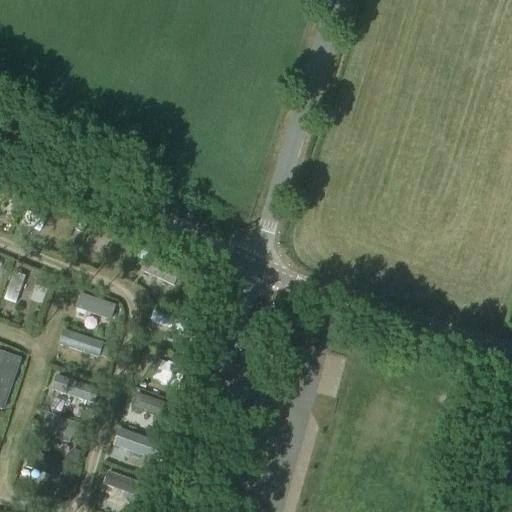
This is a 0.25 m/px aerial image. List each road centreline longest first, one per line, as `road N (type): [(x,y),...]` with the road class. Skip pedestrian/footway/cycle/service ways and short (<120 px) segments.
road 1 (track): [(0,243),(137,306),(71,511)]
road 2 (unclassified): [(256,270),(0,141)]
road 3 (unclassified): [(256,270),(337,0)]
road 4 (unclassified): [(256,270),(511,354)]
road 5 (unclassified): [(180,511),(256,270)]
road 6 (unknown): [(0,454),(31,359),(0,336)]
